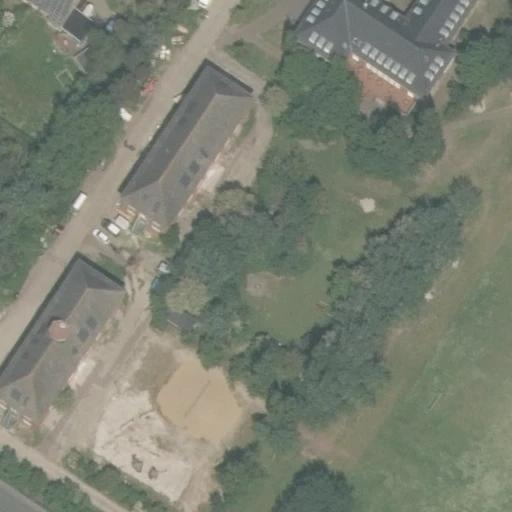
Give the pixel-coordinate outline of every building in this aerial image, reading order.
[(29,0),(53,13),(47,23),(60,31),(78,0),(29,0)] [(414,0),(403,17),(377,0),(318,0),(314,6),(292,40),(340,72),(350,58),(425,107),(460,55),(451,49),(483,0),(414,0)] [(90,74),(104,63),(92,46),(108,34),(102,27),(85,40),(92,49),(79,59),(90,74)] [(257,107),(206,72),(157,144),(113,207),(164,242),(257,107)] [(127,288),(82,260),(35,336),(0,392),(0,406),(39,430),(127,288)]
